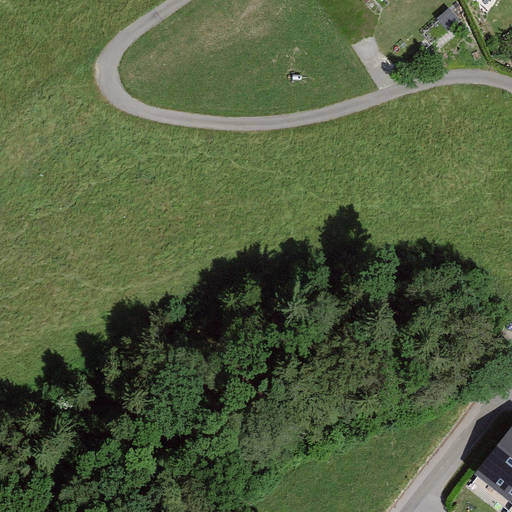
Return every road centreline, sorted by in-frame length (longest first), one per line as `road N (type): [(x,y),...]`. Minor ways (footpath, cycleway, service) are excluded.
road 1 (residential): [(182,0),(103,63),(104,87),(119,107),(171,121),(244,128),(315,118),(457,78),(511,88)]
road 2 (residential): [(403,511),(511,376)]
